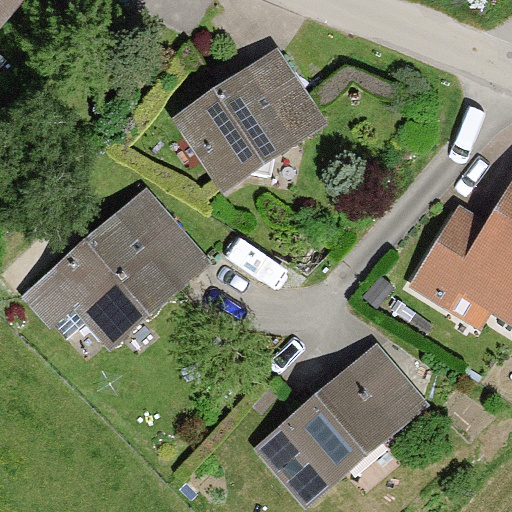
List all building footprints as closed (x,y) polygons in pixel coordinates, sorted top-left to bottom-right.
[(0,0),(0,26),(23,0),(0,0)] [(278,49),(172,119),(215,187),(221,195),(326,123),(278,49)] [(457,205),(402,290),(471,334),(484,313),(511,330),(511,175),(486,222),(457,205)] [(146,187),(21,296),(50,329),(73,312),(111,354),(213,264),(146,187)] [(377,343),(253,449),(304,511),(432,407),(377,343)]
